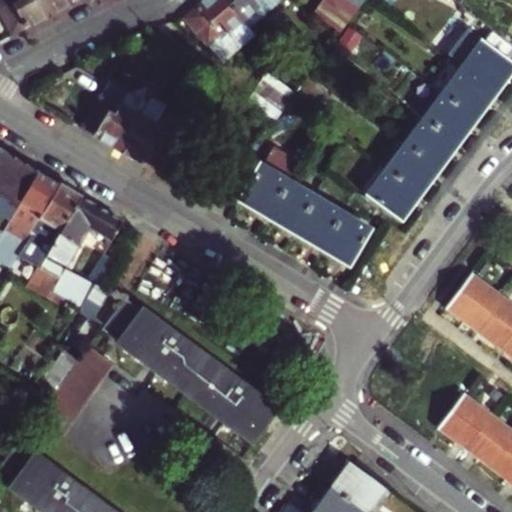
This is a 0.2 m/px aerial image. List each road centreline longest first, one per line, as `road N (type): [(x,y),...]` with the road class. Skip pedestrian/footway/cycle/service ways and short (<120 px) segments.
road 1 (residential): [(373,337),(0,116)]
road 2 (residential): [(373,337),(511,160)]
road 3 (residential): [(469,511),(320,401)]
road 4 (residential): [(153,0),(26,64),(0,90)]
road 5 (residential): [(320,401),(238,511)]
